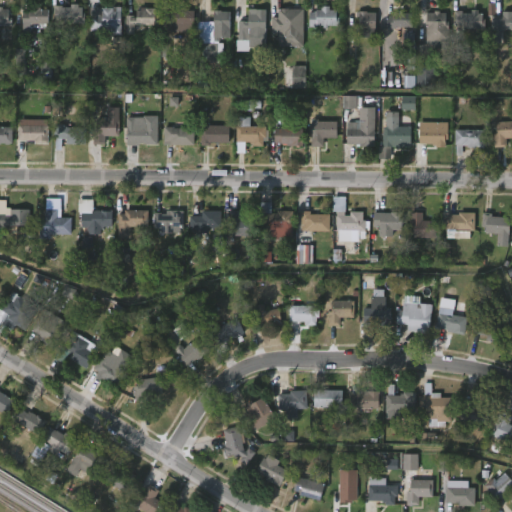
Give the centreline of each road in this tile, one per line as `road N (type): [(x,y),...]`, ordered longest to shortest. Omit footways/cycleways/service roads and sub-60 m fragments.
road 1 (residential): [(0,176),(511,186)]
road 2 (residential): [(165,458),(230,372),(276,359),(425,363),(511,380)]
road 3 (residential): [(0,353),(254,511)]
